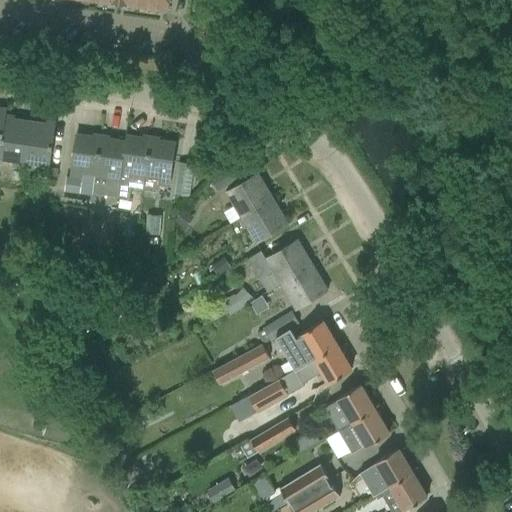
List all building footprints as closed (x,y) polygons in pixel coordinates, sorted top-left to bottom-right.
[(143,0),(143,7),(168,10),(169,0),(143,0)] [(13,119),(6,118),(1,153),(0,156),(0,158),(15,162),(14,166),(23,168),(30,122),(14,119),(14,116),(13,116),(13,119)] [(46,124),(30,122),(23,168),(35,169),(35,164),(50,166),(56,122),(55,122),(55,125),(47,124),(47,121),(46,121),(46,124)] [(76,134),(69,176),(81,178),(82,172),(96,174),(101,136),(100,138),(76,134)] [(125,142),(120,177),(117,196),(129,198),(130,187),(132,173),(146,175),(151,137),(150,139),(126,135),(125,142)] [(93,193),(117,196),(120,177),(125,142),(102,138),(102,136),(101,136),(96,174),(95,181),(93,193)] [(152,137),(151,137),(146,175),(144,188),(157,191),(158,182),(169,184),(176,143),(152,139),(152,137)] [(245,174),(238,162),(210,178),(217,190),(245,174)] [(180,163),(176,195),(189,196),(193,164),(180,163)] [(59,168),(58,168),(50,166),(48,179),(56,180),(57,180),(59,168)] [(235,205),(223,212),(230,224),(242,217),(273,198),(258,173),(226,191),(235,205)] [(64,191),(81,193),(83,178),(81,178),(69,176),(67,176),(64,191)] [(273,198),(242,217),(257,242),(288,223),(273,198)] [(183,209),(174,221),(184,228),(193,216),(183,209)] [(160,235),(161,224),(147,223),(146,234),(149,234),(158,235),(160,235)] [(266,258),(261,251),(248,258),(268,291),(281,284),(313,265),(298,239),(266,258)] [(33,245),(32,256),(45,258),(47,246),(33,245)] [(213,266),(218,275),(232,267),(225,257),(212,265),(213,266)] [(135,280),(136,274),(137,261),(121,259),(119,272),(119,278),(135,280)] [(313,265),(281,284),(296,309),(328,290),(313,265)] [(236,294),(224,301),(232,314),(245,306),(245,305),(253,297),(243,288),(236,295),(236,294)] [(277,336),(291,327),(298,323),(291,311),(264,328),(264,329),(258,333),(263,343),(271,339),(277,336)] [(277,336),(295,369),(337,344),(323,321),(313,327),(313,326),(310,328),(297,337),(291,327),(277,336)] [(269,356),(263,344),(212,371),(219,384),(269,356)] [(302,381),(313,374),(321,370),(322,371),(329,383),(339,377),(342,375),(352,369),(337,344),(295,369),(279,378),(266,386),(248,396),(258,412),(288,395),(305,386),(302,381)] [(348,392),(338,398),(338,399),(325,407),(338,430),(375,408),(361,384),(351,390),(348,392)] [(235,400),(239,417),(253,414),(248,397),(235,400)] [(366,446),(376,440),(377,441),(380,439),(380,438),(390,433),(375,408),(338,430),(352,452),(365,444),(366,446)] [(288,416),(251,439),(259,452),(296,429),(288,416)] [(120,468),(127,453),(117,448),(109,463),(120,468)] [(367,468),(360,473),(373,495),(375,494),(384,489),(413,472),(399,448),(389,454),(389,453),(385,455),(386,456),(375,462),(376,463),(367,468)] [(267,502),(262,505),(266,511),(272,511),(278,509),(289,503),(331,478),(321,461),(280,487),(274,490),(276,492),(265,499),(267,502)] [(126,486),(140,477),(131,463),(117,471),(126,486)] [(384,489),(375,494),(378,499),(384,495),(393,511),(400,511),(404,510),(414,504),(415,504),(418,503),(417,502),(427,496),(413,472),(384,489)] [(289,503),(278,509),(280,511),(312,511),(341,494),(331,478),(289,503)] [(226,496),(218,485),(208,491),(215,503),(226,496)]
